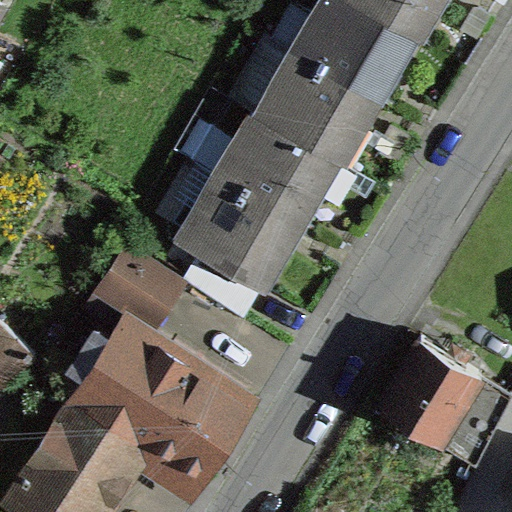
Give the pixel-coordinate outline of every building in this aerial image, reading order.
[(321,0),(295,46),(377,93),(414,29),(363,0),(321,0)] [(363,0),(414,29),(418,32),(436,0),(363,0)] [(377,93),(295,46),(259,108),(337,154),(340,156),(377,93)] [(301,216),(337,154),(259,108),(255,107),(219,170),(301,216)] [(263,281),(301,216),(219,170),(182,234),(206,248),(257,278),(263,281)] [(128,239),(100,283),(155,321),(184,276),(128,239)] [(206,248),(189,275),(239,309),(257,278),(206,248)] [(252,394),(124,313),(74,390),(146,437),(203,472),(252,394)] [(0,316),(0,373),(6,379),(34,347),(0,316)] [(483,368),(423,331),(380,398),(440,436),(483,368)] [(476,459),(511,387),(511,386),(483,368),(440,436),(476,459)] [(97,511),(146,437),(74,390),(6,495),(33,511),(97,511)]
